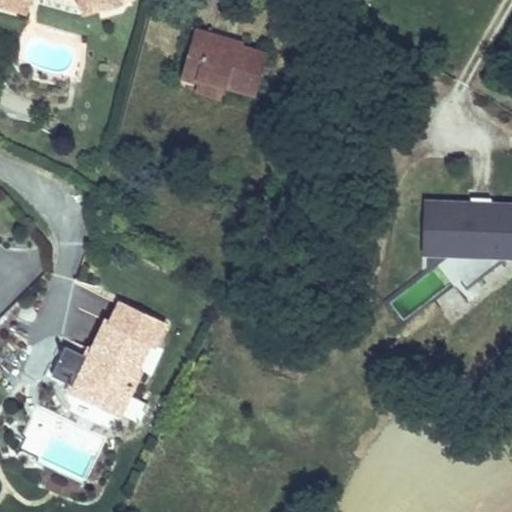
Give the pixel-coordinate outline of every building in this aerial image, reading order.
[(93,0),(95,12),(131,2),(130,0),(10,0),(10,2),(23,5),(24,0),(93,0)] [(39,10),(41,0),(24,0),(23,5),(39,10)] [(205,67),(249,81),(277,90),(290,49),(265,42),(267,36),(219,20),(205,67)] [(244,94),(249,81),(205,67),(200,80),(244,94)] [(490,206),(490,198),(473,197),(472,205),(490,206)] [(511,206),(490,206),(472,205),(429,204),(428,240),(471,242),(471,253),(457,252),(439,266),(455,285),(460,281),(467,290),(511,255),(511,206)] [(471,253),(471,242),(428,240),(427,251),(457,252),(471,253)] [(171,329),(128,308),(118,327),(114,325),(99,354),(96,353),(81,383),(144,413),(155,391),(144,385),(171,329)] [(144,413),(81,383),(76,394),(138,425),(144,413)]
